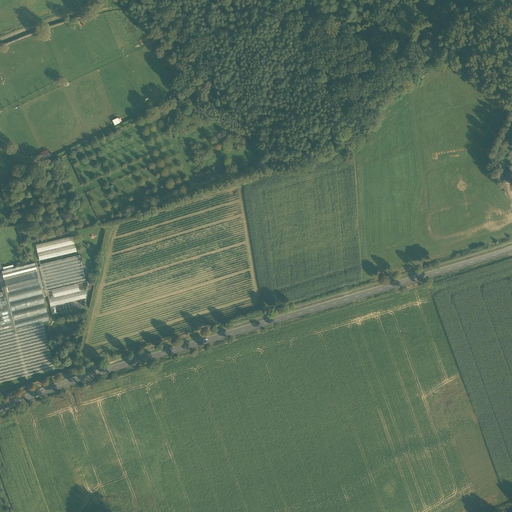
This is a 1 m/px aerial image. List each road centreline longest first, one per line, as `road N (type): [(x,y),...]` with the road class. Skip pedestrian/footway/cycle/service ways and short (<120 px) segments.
road 1 (secondary): [(511,249),(0,409)]
road 2 (track): [(0,183),(180,96),(276,0)]
road 3 (track): [(368,0),(511,105)]
